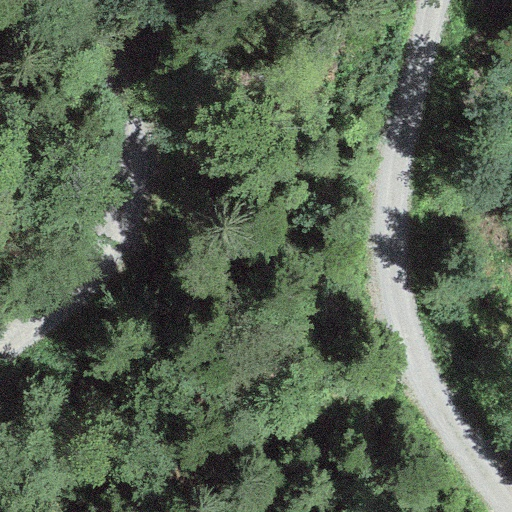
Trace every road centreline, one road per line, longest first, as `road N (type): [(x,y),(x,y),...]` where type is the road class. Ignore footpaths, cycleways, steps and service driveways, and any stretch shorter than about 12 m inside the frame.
road 1 (track): [(449,0),(418,90),(393,268),(475,435),(511,474)]
road 2 (track): [(0,324),(86,272),(132,186),(143,129),(90,0)]
